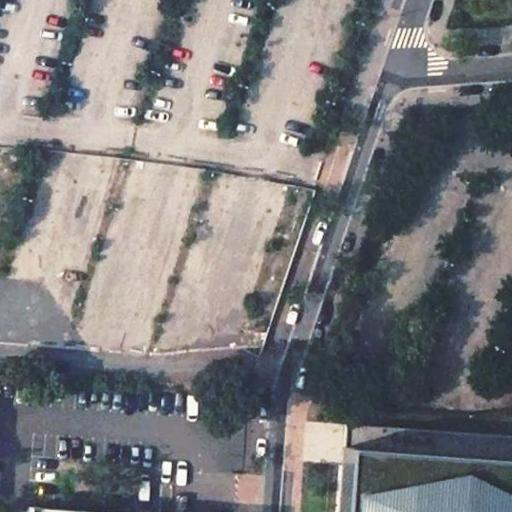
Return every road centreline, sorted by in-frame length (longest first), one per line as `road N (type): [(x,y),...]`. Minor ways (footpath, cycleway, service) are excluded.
road 1 (residential): [(272,511),(279,400),(390,74)]
road 2 (unknown): [(318,0),(188,360)]
road 3 (unknown): [(174,147),(217,0)]
road 4 (unknown): [(87,135),(126,0)]
road 5 (unclassified): [(390,74),(511,65)]
